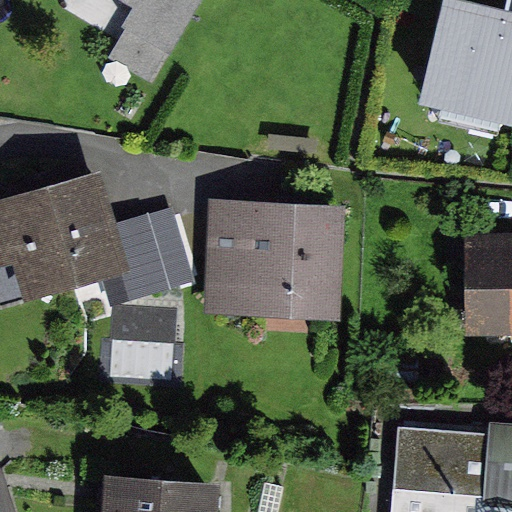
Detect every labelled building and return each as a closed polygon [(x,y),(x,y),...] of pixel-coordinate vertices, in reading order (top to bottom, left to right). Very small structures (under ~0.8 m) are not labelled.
[(208,0),(76,0),(72,8),(130,42),(120,59),(160,82),(208,0)] [(511,15),(458,3),(435,97),(511,114),(511,15)] [(139,269),(128,231),(114,180),(1,212),(15,262),(32,258),(43,296),(139,269)] [(356,213),(230,207),(225,311),(351,317),(356,213)] [(184,215),(128,231),(139,269),(147,296),(202,281),(184,215)] [(511,327),(511,245),(483,246),(484,328),(511,327)] [(511,428),(505,428),(504,436),(411,430),(407,488),(511,496),(511,428)] [(231,511),(232,490),(121,483),(119,511),(231,511)]
